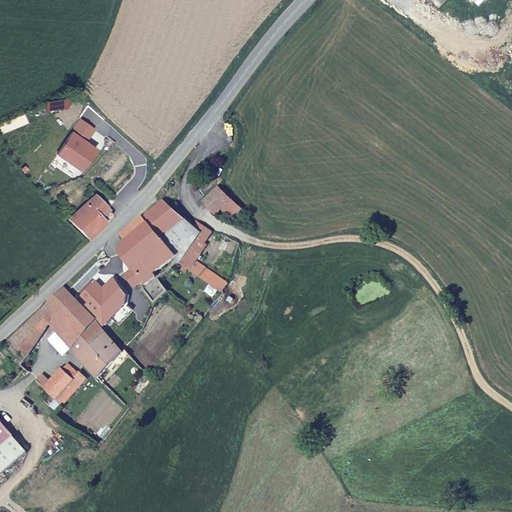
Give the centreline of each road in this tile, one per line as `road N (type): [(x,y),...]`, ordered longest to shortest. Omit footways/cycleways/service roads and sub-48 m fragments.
road 1 (track): [(511,410),(478,378),(457,319),(402,253),(370,242),(284,248),(213,224),(185,205),(185,183),(210,144),(206,123)]
road 2 (secondary): [(0,335),(129,214),(309,0)]
